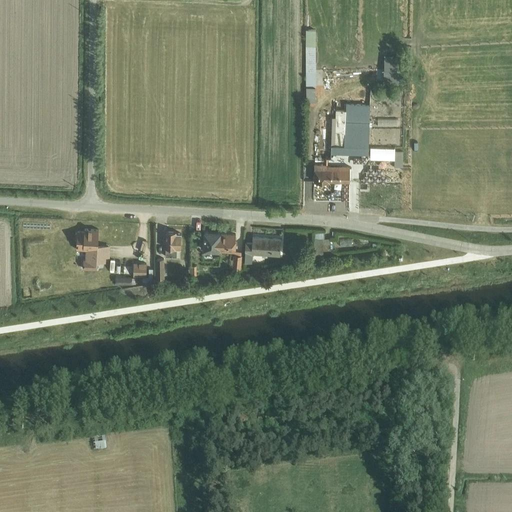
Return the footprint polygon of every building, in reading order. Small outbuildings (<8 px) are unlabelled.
[(305,49),(305,103),(317,103),(317,49),(305,49)] [(385,71),(404,72),(405,57),(385,57),(385,71)] [(370,157),(372,107),(346,106),(346,112),(335,112),(334,156),(370,157)] [(396,149),(371,148),(371,160),(396,161),(396,149)] [(313,181),(324,181),(324,184),(353,184),(353,175),(313,175),(313,181)] [(97,256),(98,245),(99,229),(84,229),(84,231),(77,231),(77,232),(76,232),(75,239),(77,239),(77,250),(87,250),(87,261),(83,261),(83,269),(96,269),(97,262),(104,262),(104,257),(97,256)] [(176,248),(180,248),(181,248),(181,233),(176,233),(176,231),(166,231),(165,256),(176,257),(176,248)] [(315,240),(330,240),(330,238),(324,238),(324,231),(315,232),(315,240)] [(204,241),(204,249),(204,251),(219,252),(219,251),(234,252),(235,252),(236,235),(220,234),(205,232),(204,241)] [(246,242),(244,262),(252,262),(252,253),(280,255),(281,238),(253,236),(252,243),(246,242)] [(330,240),(315,240),(315,254),(323,254),(323,250),(330,250),(330,240)] [(97,256),(104,257),(109,257),(110,245),(98,245),(97,256)] [(241,255),(234,254),(233,254),(232,268),(241,269),(242,255),(241,255)] [(146,263),(134,263),(134,276),(146,277),(146,263)] [(104,437),(93,439),(94,451),(106,450),(104,437)]
